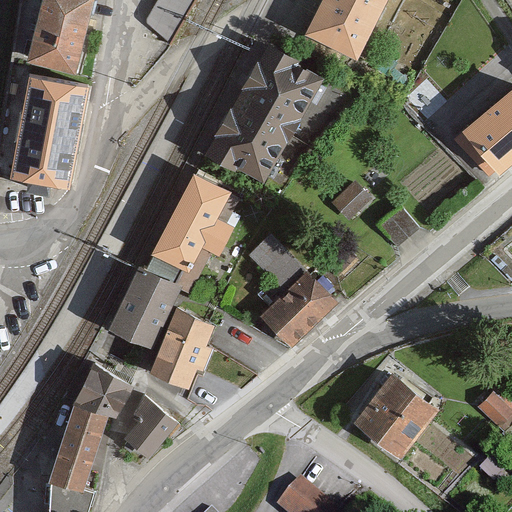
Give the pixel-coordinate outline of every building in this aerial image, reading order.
[(49,0),(35,70),(86,80),(102,0),(49,0)] [(191,0),(144,0),(135,18),(173,37),(191,0)] [(390,0),(322,0),(309,27),(362,54),(390,0)] [(26,52),(34,18),(23,15),(14,49),(26,52)] [(335,78),(271,42),(206,147),(273,187),(335,78)] [(89,90),(34,81),(18,180),(73,189),(89,90)] [(511,167),(511,83),(459,127),(500,177),(511,167)] [(230,186),(194,167),(151,246),(189,266),(202,243),(217,251),(232,223),(215,214),(230,186)] [(337,195),(347,212),(373,198),(363,181),(337,195)] [(422,233),(404,212),(382,230),(401,251),(422,233)] [(274,228),(251,249),(283,283),(306,261),(274,228)] [(307,272),(261,316),(291,347),(337,304),(307,272)] [(185,293),(146,275),(119,332),(158,351),(185,293)] [(219,328),(185,314),(158,378),(192,392),(219,328)] [(94,356),(74,400),(108,410),(116,414),(134,381),(94,356)] [(438,411),(390,373),(353,421),(400,459),(438,411)] [(511,426),(511,406),(498,395),(483,412),(507,432),(511,426)] [(177,416),(155,398),(130,430),(152,447),(177,416)] [(53,477),(51,511),(87,511),(94,489),(84,487),(108,410),(74,400),(50,476),(53,477)] [(340,511),(342,510),(302,477),(279,506),(285,511),(340,511)]
